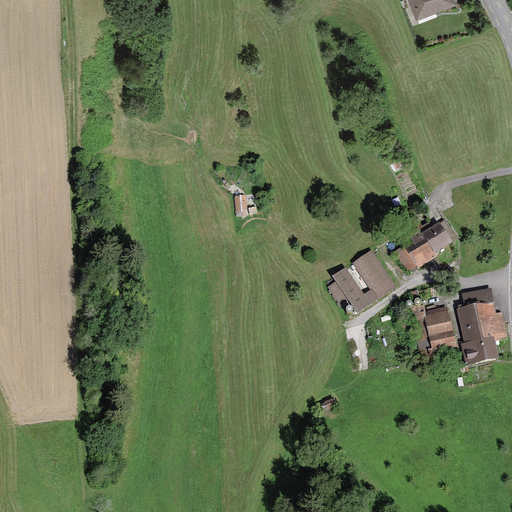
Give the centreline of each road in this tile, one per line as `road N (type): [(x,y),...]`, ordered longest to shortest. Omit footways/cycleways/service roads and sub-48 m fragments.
road 1 (track): [(65,0),(89,511)]
road 2 (unknown): [(363,317),(423,279),(511,280)]
